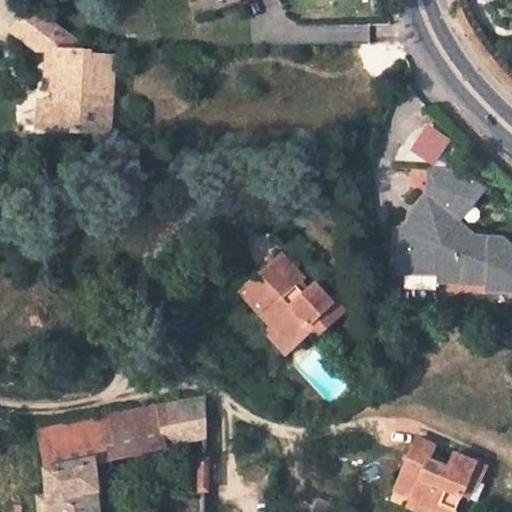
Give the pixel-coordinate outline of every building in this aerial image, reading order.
[(205,0),(210,10),(235,0),(205,0)] [(71,43),(32,15),(13,39),(37,58),(45,59),(53,59),(51,97),(56,97),(56,108),(54,137),(105,140),(110,65),(87,64),(87,61),(78,60),(68,60),(71,43)] [(71,43),(68,60),(78,60),(80,50),(71,43)] [(51,97),(53,59),(45,59),(43,96),(51,97)] [(35,98),(19,97),(18,125),(33,126),(35,98)] [(54,137),(56,108),(38,107),(36,136),(54,137)] [(435,182),(447,183),(449,168),(438,158),(426,158),(425,182),(435,182)] [(435,281),(435,292),(483,296),(484,290),(500,291),(502,275),(484,259),(476,258),(475,263),(469,263),(470,252),(470,248),(451,233),(480,199),(464,183),(447,183),(435,182),(434,203),(427,211),(423,208),(412,219),(418,224),(411,232),(409,230),(400,240),(398,258),(402,259),(400,279),(435,281)] [(484,290),(483,296),(482,305),(504,306),(511,295),(511,270),(490,252),(470,252),(469,263),(475,263),(476,258),(484,259),(502,275),(500,291),(484,290)] [(337,320),(309,289),(299,299),(291,289),(299,282),(276,258),(254,278),(263,288),(249,301),(261,315),(255,320),(266,332),(278,345),(283,342),(291,352),(307,338),(311,342),(337,320)] [(261,315),(249,301),(263,288),(254,278),(233,296),(255,320),(261,315)] [(435,281),(400,279),(399,290),(435,292),(435,281)] [(291,352),(283,342),(278,345),(266,332),(260,340),(280,362),(291,352)] [(43,436),(52,501),(38,503),(39,511),(102,511),(98,463),(138,454),(142,456),(148,457),(152,455),(153,453),(154,450),(208,439),(208,400),(43,436)] [(435,447),(416,439),(397,485),(413,493),(410,499),(409,503),(430,511),(455,511),(468,481),(478,486),(485,468),(452,455),(445,470),(428,463),(435,447)] [(413,493),(397,485),(393,493),(410,499),(413,493)] [(178,503),(177,511),(159,511),(155,510),(150,511),(149,511),(206,511),(207,503),(178,503)] [(411,511),(430,511),(409,503),(406,510),(411,511)]
